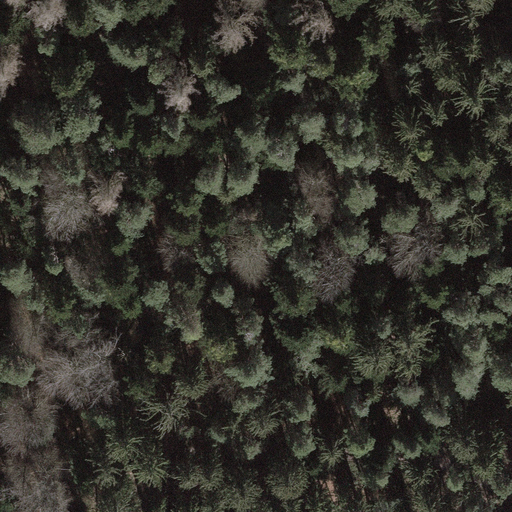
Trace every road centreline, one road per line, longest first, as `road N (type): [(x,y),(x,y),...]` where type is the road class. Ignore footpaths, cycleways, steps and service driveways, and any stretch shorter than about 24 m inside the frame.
road 1 (track): [(18,511),(66,466),(139,451),(394,451),(450,463),(511,494)]
road 2 (track): [(511,393),(263,0)]
